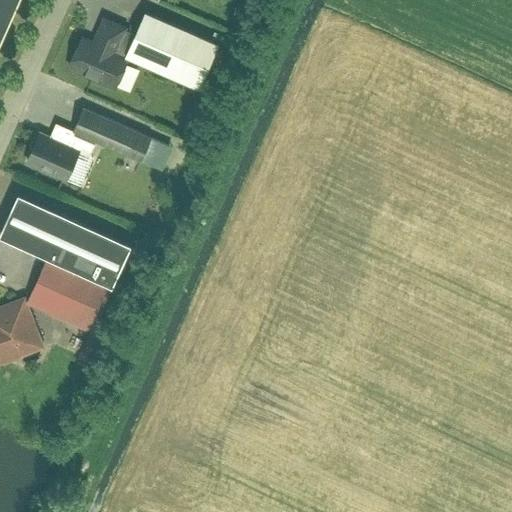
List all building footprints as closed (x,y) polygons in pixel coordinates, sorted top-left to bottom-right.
[(0,0),(0,40),(17,0),(0,0)] [(94,41),(82,36),(69,65),(115,85),(128,55),(199,86),(219,42),(146,10),(135,33),(124,28),(125,26),(105,17),(94,41)] [(151,135),(84,106),(74,129),(141,158),(151,135)] [(68,143),(40,131),(27,160),(66,177),(79,149),(90,154),(95,142),(73,132),(68,143)] [(19,190),(0,232),(113,284),(132,242),(19,190)] [(112,284),(48,255),(28,297),(93,327),(112,284)] [(39,343),(23,299),(0,308),(0,357),(4,356),(4,358),(19,353),(18,351),(39,343)]
